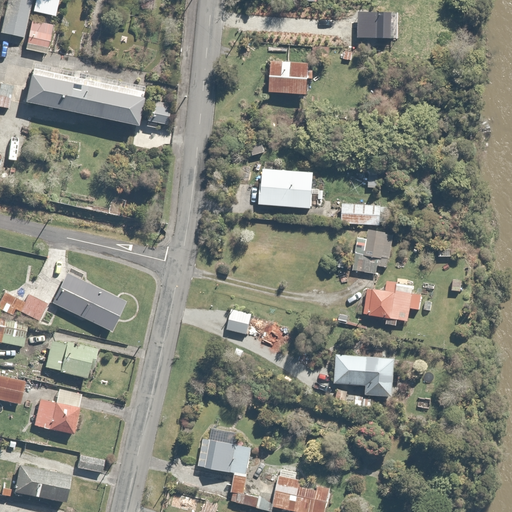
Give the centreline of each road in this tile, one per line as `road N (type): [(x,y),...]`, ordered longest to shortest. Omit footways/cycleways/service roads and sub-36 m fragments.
road 1 (tertiary): [(211,0),(182,262)]
road 2 (tertiary): [(182,262),(123,511)]
road 3 (residential): [(0,223),(182,262)]
